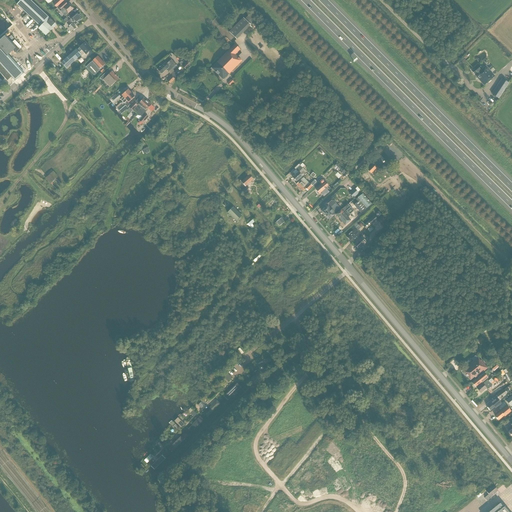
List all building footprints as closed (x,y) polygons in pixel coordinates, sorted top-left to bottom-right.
[(56,24),(30,0),(21,0),(17,5),(40,27),(38,29),(46,36),(56,24)] [(60,8),(58,9),(65,16),(68,14),(74,9),(69,3),(68,4),(65,2),(59,7),(60,8)] [(82,19),(77,13),(68,21),(70,23),(73,21),(76,24),(82,19)] [(245,19),(251,25),(254,21),(252,19),(254,18),(250,14),(249,16),(248,15),(245,19)] [(243,18),(233,28),(229,32),(236,39),(251,25),(243,18)] [(6,35),(0,40),(0,63),(15,81),(24,73),(8,55),(16,47),(6,35)] [(85,42),(80,47),(80,48),(77,51),(76,49),(61,63),(66,68),(81,55),(79,53),(82,50),(86,54),(91,49),(85,42)] [(223,80),(242,61),(235,54),(240,49),(235,44),(211,68),(223,80)] [(98,56),(86,67),(87,67),(88,69),(91,67),(96,72),(102,67),(103,68),(103,67),(105,64),(98,56)] [(172,68),(176,65),(171,60),(166,64),(165,63),(158,70),(161,74),(169,68),(168,67),(170,66),(172,68)] [(186,70),(190,66),(191,64),(188,61),(183,67),(186,70)] [(474,70),(472,71),(475,75),(483,84),(484,85),(494,76),(486,66),(482,69),(478,64),(473,68),(474,70)] [(112,72),(108,75),(106,73),(100,78),(102,81),(103,80),(110,87),(113,84),(118,79),(116,76),(116,75),(115,75),(112,72)] [(170,83),(175,78),(178,76),(174,72),(166,80),(170,83)] [(499,99),(509,83),(502,79),(492,94),(499,99)] [(122,101),(131,93),(128,89),(122,95),(123,97),(121,99),(122,101)] [(131,93),(122,101),(124,103),(127,101),(128,103),(135,97),(131,93)] [(233,97),(229,93),(223,99),(227,103),(233,97)] [(121,97),(118,94),(116,95),(115,94),(111,97),(115,102),(121,97)] [(134,110),(137,113),(148,101),(144,98),(137,105),(134,103),(129,108),(133,111),(134,110)] [(148,101),(137,113),(137,115),(141,116),(144,113),(152,105),(148,101)] [(144,114),(139,120),(142,123),(148,117),(144,114)] [(335,166),(347,177),(349,174),(338,163),(335,166)] [(376,168),(378,166),(374,163),(373,165),(373,164),(367,170),(371,173),(376,168)] [(383,168),(388,174),(392,170),(386,164),(383,168)] [(304,171),(303,172),(301,170),(303,168),(300,166),(296,170),(298,172),(293,177),(296,181),(306,173),(304,171)] [(253,179),(249,175),(238,186),(246,194),(250,191),(246,187),(247,187),(246,186),(253,179)] [(312,186),(316,182),(314,180),(310,184),(309,183),(308,185),(302,179),(296,184),(303,191),(306,188),(308,190),(312,186)] [(322,185),(316,190),(319,193),(320,193),(324,197),(329,192),(325,188),(328,185),(326,182),(322,185)] [(353,198),(358,193),(354,189),(349,194),(353,198)] [(371,204),(363,194),(356,199),(358,202),(354,205),(361,212),(371,204)] [(328,206),(322,211),(325,215),(331,209),(330,208),(333,206),(336,203),(334,201),(331,198),(328,201),(326,203),(328,206)] [(331,209),(325,215),(329,220),(341,209),(336,203),(333,206),(330,208),(331,209)] [(347,204),(341,209),(335,214),(345,225),(351,220),(348,217),(350,215),(354,211),(347,204)] [(242,216),(233,207),(228,212),(236,221),(242,216)] [(366,229),(372,223),(376,220),(373,217),(363,226),(366,229)] [(281,218),(276,222),(280,226),(285,222),(281,218)] [(358,225),(354,229),(346,236),(350,240),(356,235),(357,233),(356,232),(361,228),(358,225)] [(364,240),(366,237),(364,235),(361,237),(354,244),(359,249),(366,242),(364,240)] [(476,340),(481,346),(486,342),(481,336),(476,340)] [(475,378),(487,368),(481,360),(480,361),(478,358),(468,366),(469,367),(463,372),(470,380),(474,377),(475,378)] [(479,385),(488,378),(484,373),(472,382),(476,387),(479,384),(479,385)] [(224,394),(228,399),(243,385),(238,380),(224,394)] [(490,383),(487,380),(483,384),(482,383),(477,388),(481,393),(486,388),(487,389),(490,387),(489,385),(490,383)] [(497,396),(499,399),(507,393),(505,390),(497,396)] [(206,411),(210,415),(225,401),(221,397),(206,411)] [(487,406),(490,410),(497,405),(495,403),(499,401),(496,398),(487,406)] [(498,420),(504,415),(505,416),(511,411),(507,406),(501,411),(495,416),(498,420)] [(189,429),(193,433),(207,419),(203,415),(189,429)] [(171,447),(175,451),(189,437),(185,433),(171,447)] [(151,466),(155,470),(169,456),(165,452),(151,466)] [(498,491),(493,485),(486,491),(488,494),(484,497),(487,500),(491,497),(491,496),(498,491)] [(508,511),(504,506),(503,507),(500,503),(488,511),(508,511)]
